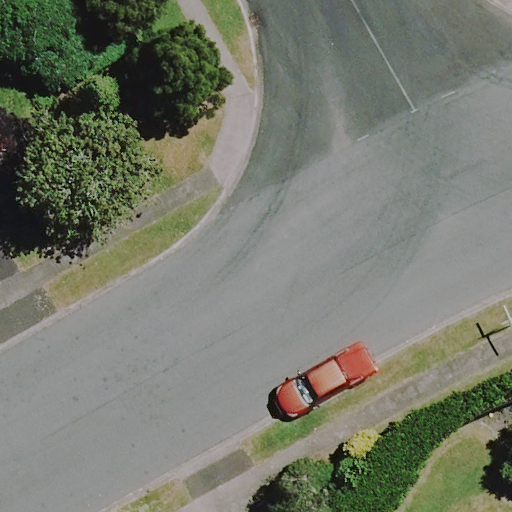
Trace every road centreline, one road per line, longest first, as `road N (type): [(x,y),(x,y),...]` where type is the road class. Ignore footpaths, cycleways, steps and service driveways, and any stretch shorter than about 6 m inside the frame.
road 1 (residential): [(0,479),(471,220)]
road 2 (residential): [(471,220),(355,0)]
